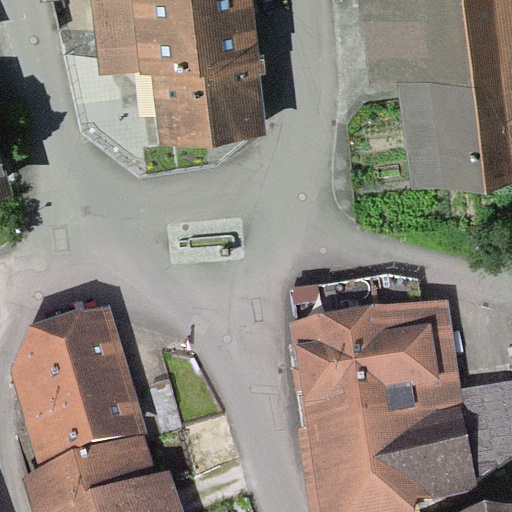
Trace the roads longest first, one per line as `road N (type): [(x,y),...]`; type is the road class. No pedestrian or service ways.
road 1 (residential): [(225,328),(290,226),(315,79),(308,0)]
road 2 (residential): [(19,0),(56,150),(114,256)]
road 3 (residential): [(225,328),(282,511)]
road 4 (residential): [(114,256),(23,303),(8,317),(0,344)]
road 5 (residential): [(114,256),(225,328)]
